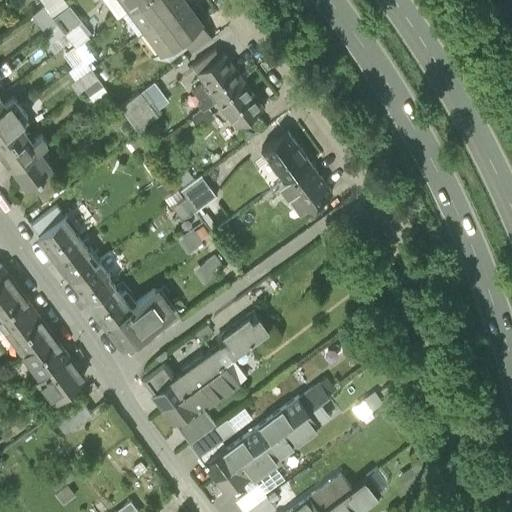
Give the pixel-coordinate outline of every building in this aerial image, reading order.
[(40,0),(43,4),(46,8),(57,0),(40,0)] [(101,0),(115,18),(121,13),(138,0),(101,0)] [(136,34),(145,28),(182,0),(138,0),(121,13),(136,34)] [(201,21),(184,0),(182,0),(145,28),(161,48),(150,56),(168,58),(188,44),(181,36),(201,21)] [(52,15),(56,22),(70,40),(74,45),(75,47),(89,37),(92,35),(67,3),(52,15)] [(52,15),(46,8),(43,4),(29,14),(43,32),(56,22),(52,15)] [(201,21),(181,36),(188,44),(192,50),(211,35),(201,21)] [(53,52),(70,40),(56,22),(43,32),(49,40),(46,42),(53,52)] [(75,47),(84,58),(72,66),(68,70),(75,79),(91,68),(105,58),(89,37),(75,47)] [(63,53),(72,66),(84,58),(75,47),(74,45),(63,53)] [(192,63),(197,70),(219,53),(214,46),(192,63)] [(205,105),(216,96),(242,77),(222,51),(219,53),(197,70),(202,77),(191,85),(201,98),(198,101),(202,107),(205,105)] [(97,76),(91,68),(75,79),(71,82),(77,91),(82,88),(97,76)] [(110,95),(97,76),(82,88),(86,94),(81,98),(90,110),(96,106),(110,95)] [(262,104),(242,77),(216,96),(236,123),(254,109),(262,104)] [(118,105),(122,111),(135,128),(159,110),(150,98),(146,101),(138,90),(118,105)] [(3,102),(0,97),(0,119),(20,105),(13,95),(3,102)] [(118,105),(110,95),(96,106),(108,121),(122,111),(118,105)] [(27,115),(20,105),(0,119),(0,148),(25,130),(19,121),(27,115)] [(210,113),(205,105),(202,107),(194,112),(200,120),(210,113)] [(266,124),(254,109),(236,123),(247,139),(266,124)] [(138,131),(135,128),(122,111),(108,121),(114,129),(119,126),(129,138),(136,133),(138,131)] [(260,147),(284,178),(308,159),(284,128),(260,147)] [(31,139),(25,130),(0,148),(0,149),(13,167),(41,145),(47,142),(40,133),(31,139)] [(158,181),(167,174),(136,133),(129,138),(127,140),(133,148),(135,147),(152,169),(150,171),(158,181)] [(47,153),(41,145),(13,167),(26,185),(29,183),(48,169),(52,167),(44,155),(47,153)] [(330,188),(308,159),(284,178),(278,183),(300,211),(330,188)] [(182,182),(195,174),(189,164),(175,172),(182,182)] [(48,169),(29,183),(43,202),(62,188),(48,169)] [(215,194),(199,173),(180,188),(185,195),(194,207),(195,209),(215,194)] [(182,198),(167,177),(155,185),(169,207),(172,205),(182,198)] [(180,217),(194,207),(185,195),(182,198),(172,205),(180,217)] [(29,223),(37,234),(63,215),(55,204),(29,223)] [(37,234),(54,257),(79,239),(92,229),(83,218),(73,226),(65,214),(63,215),(37,234)] [(208,234),(202,224),(193,230),(193,229),(178,239),(186,252),(201,241),(200,240),(208,234)] [(226,246),(236,238),(224,224),(215,231),(226,246)] [(54,257),(71,279),(98,259),(87,245),(84,247),(79,239),(54,257)] [(223,266),(214,254),(193,269),(202,281),(223,266)] [(71,279),(88,302),(112,284),(106,276),(109,274),(98,259),(71,279)] [(0,297),(16,286),(0,263),(0,297)] [(379,293),(370,280),(356,289),(365,302),(379,293)] [(88,302),(105,325),(132,304),(122,291),(119,294),(112,284),(88,302)] [(33,308),(16,286),(0,297),(0,320),(6,328),(33,308)] [(153,288),(132,304),(105,325),(121,347),(170,310),(153,288)] [(50,331),(33,308),(6,328),(17,343),(20,341),(25,348),(50,331)] [(140,376),(162,406),(232,355),(267,330),(251,309),(216,335),(220,340),(172,374),(172,371),(165,363),(160,361),(140,376)] [(67,353),(50,331),(25,348),(32,358),(29,361),(39,374),(67,353)] [(83,376),(67,353),(39,374),(37,375),(54,397),(57,395),(76,381),(83,376)] [(246,375),(232,355),(162,406),(173,421),(204,398),(206,400),(210,401),(246,375)] [(204,463),(215,478),(319,401),(334,390),(324,377),(298,396),(296,395),(227,447),(204,463)] [(76,381),(57,395),(64,405),(83,390),(76,381)] [(395,391),(389,383),(379,391),(385,399),(395,391)] [(382,402),(373,391),(361,400),(370,412),(382,402)] [(91,412),(81,399),(55,418),(64,431),(91,412)] [(328,414),(319,401),(215,478),(225,491),(228,489),(247,475),(254,479),(279,460),(277,453),(317,423),(317,422),(328,414)] [(205,408),(178,428),(189,442),(215,423),(205,408)] [(223,417),(215,423),(189,442),(204,463),(227,447),(221,438),(232,430),(223,417)] [(412,438),(406,428),(391,437),(397,447),(412,438)] [(46,477),(56,490),(67,482),(76,475),(66,462),(46,477)] [(397,476),(406,489),(424,477),(415,464),(397,476)] [(376,467),(350,486),(316,511),(356,511),(385,490),(387,481),(376,467)] [(286,511),(316,511),(350,486),(340,472),(286,511)] [(254,479),(247,475),(228,489),(244,511),(269,511),(275,508),(254,479)] [(76,493),(67,482),(56,490),(54,492),(63,504),(76,493)] [(139,511),(130,499),(113,511),(139,511)]
